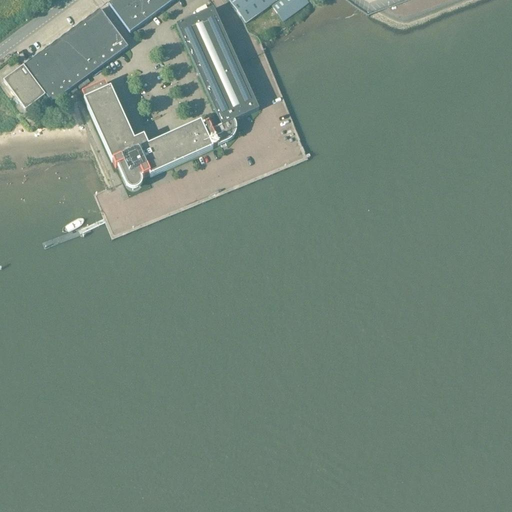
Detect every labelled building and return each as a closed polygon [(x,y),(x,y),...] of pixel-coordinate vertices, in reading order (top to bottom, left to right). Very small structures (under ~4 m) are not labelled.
[(130,35),(176,0),(114,0),(108,5),(130,35)] [(258,112),(238,65),(213,10),(176,27),(221,127),(221,128),(234,123),(258,112)] [(52,105),(111,61),(128,49),(100,11),(24,67),(52,105)] [(23,67),(3,82),(25,112),(45,97),(23,67)] [(148,147),(144,138),(134,142),(110,89),(107,91),(105,85),(93,90),(81,95),(84,101),(84,102),(112,164),(113,164),(115,170),(117,169),(125,187),(126,189),(127,190),(128,191),(129,192),(131,192),(132,192),(134,192),(135,192),(137,192),(138,191),(139,190),(140,189),(141,187),(142,186),(142,185),(142,183),(142,181),(141,180),(149,176),(150,179),(212,150),(217,147),(218,148),(223,146),(228,144),(229,143),(230,143),(230,142),(232,140),(233,139),(234,138),(234,137),(235,136),(235,135),(236,133),(236,132),(236,130),(236,129),(236,127),(235,126),(235,124),(234,123),(221,128),(221,127),(212,132),(208,124),(202,127),(200,124),(148,147)]
